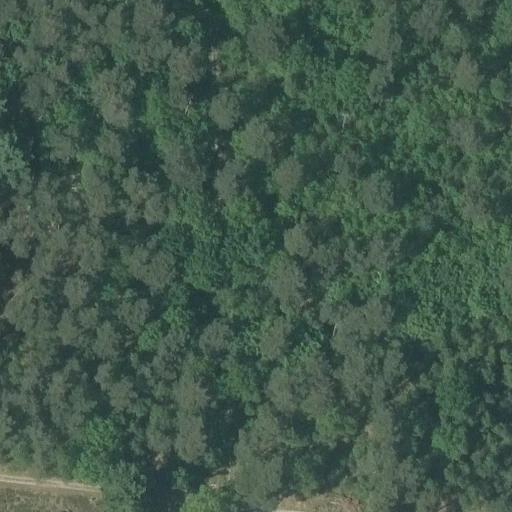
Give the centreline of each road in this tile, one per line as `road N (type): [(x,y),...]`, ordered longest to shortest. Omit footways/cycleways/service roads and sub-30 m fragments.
road 1 (track): [(233,497),(190,0)]
road 2 (track): [(233,497),(0,469)]
